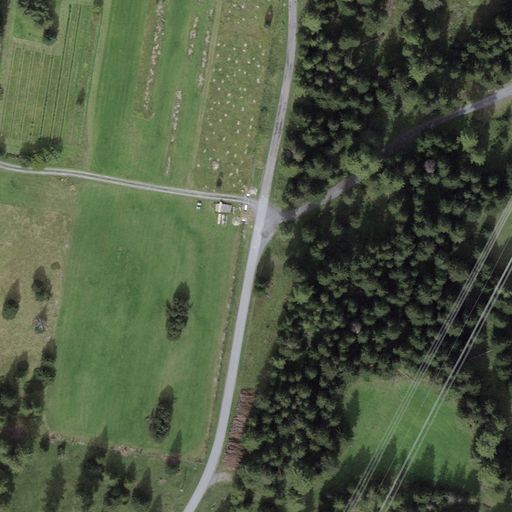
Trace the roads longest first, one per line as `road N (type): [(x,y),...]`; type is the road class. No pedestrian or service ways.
road 1 (track): [(188,511),(223,418),(282,106),(292,0)]
road 2 (track): [(258,226),(295,214),(409,136),(511,88)]
road 3 (track): [(260,207),(0,164)]
